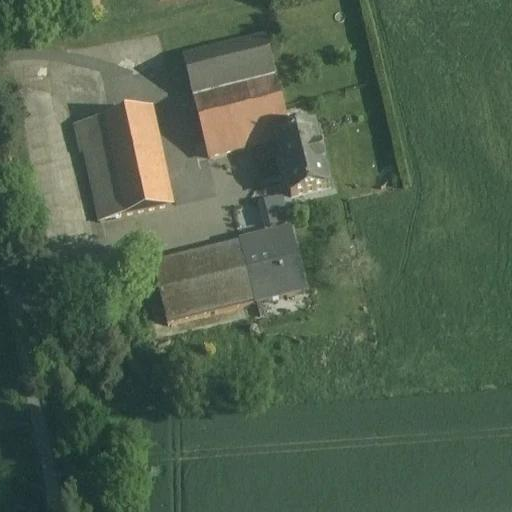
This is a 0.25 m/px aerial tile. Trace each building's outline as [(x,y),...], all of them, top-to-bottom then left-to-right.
[(97,0),(70,0),(71,12),(97,12),(97,0)] [(266,37),(183,58),(208,157),(276,140),(276,138),(290,134),(266,37)] [(150,110),(75,126),(80,154),(85,153),(100,222),(171,207),(150,110)] [(276,138),(276,140),(291,196),(330,186),(315,128),(290,134),(276,138)] [(261,200),(265,222),(291,218),(287,195),(261,200)] [(288,232),(152,265),(166,323),(302,290),(288,232)]
